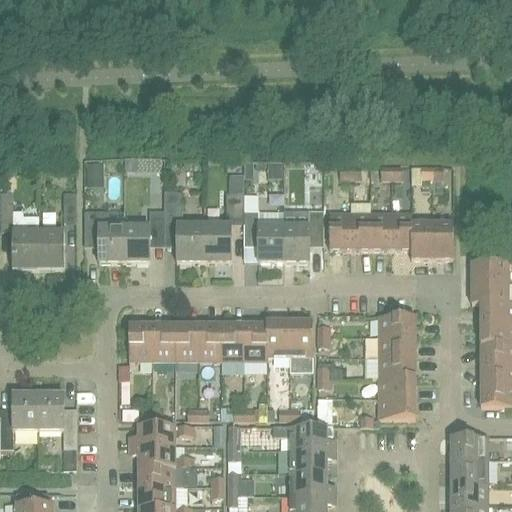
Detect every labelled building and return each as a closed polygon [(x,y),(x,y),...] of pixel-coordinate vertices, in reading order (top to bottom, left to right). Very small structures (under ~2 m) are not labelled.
[(350,184),(350,170),(339,170),(339,183),(350,184)] [(350,170),(350,184),(361,184),(361,170),(350,170)] [(391,184),(391,170),(380,170),(379,183),(391,184)] [(402,170),(391,170),(391,184),(402,184),(402,170)] [(432,183),(432,170),(421,170),(420,183),(432,183)] [(432,170),(432,183),(443,183),(443,170),(432,170)] [(12,274),(38,274),(38,234),(26,234),(22,215),(13,215),(13,197),(0,196),(0,224),(0,225),(0,234),(12,234),(12,274)] [(76,196),(63,196),(63,225),(76,225),(76,196)] [(163,196),(163,214),(163,224),(181,224),(181,196),(163,196)] [(243,224),(243,214),(243,198),(226,198),(226,228),(203,228),(204,267),(231,267),(231,224),(243,224)] [(84,214),(84,242),(97,242),(97,266),(124,266),(124,229),(106,229),(106,214),(84,214)] [(124,229),(124,266),(149,266),(149,243),(163,243),(163,224),(163,214),(149,214),(149,229),(124,229)] [(243,224),(243,242),(257,242),(257,267),(283,267),(284,229),(258,229),(258,214),(243,214),(243,224)] [(309,242),(323,242),(323,214),(308,214),(308,229),(284,229),(283,267),(309,267),(309,242)] [(350,255),(350,217),(329,217),(329,255),(350,255)] [(370,217),(350,217),(350,255),(370,255),(370,217)] [(391,217),(370,217),(370,255),(391,255),(391,217)] [(411,217),(391,217),(391,255),(411,255),(411,217)] [(411,217),(411,255),(411,263),(432,263),(432,226),(412,226),(412,217),(411,217)] [(204,267),(203,228),(203,220),(195,220),(195,228),(175,228),(175,267),(204,267)] [(432,226),(432,263),(452,263),(452,226),(432,226)] [(64,234),(38,234),(38,274),(64,274),(64,234)] [(470,287),(508,287),(508,266),(470,267),(470,287)] [(480,308),(511,307),(511,306),(508,307),(508,287),(470,287),(470,308),(480,308)] [(511,307),(480,308),(480,328),(511,328),(511,307)] [(377,340),(414,340),(414,319),(377,319),(377,340)] [(289,324),(289,362),(312,362),(312,323),(289,324)] [(266,365),(266,324),(266,327),(244,327),(243,365),(266,365)] [(266,324),(266,365),(266,362),(289,362),(289,324),(266,324)] [(175,328),(175,365),(198,365),(198,327),(175,328)] [(198,327),(198,365),(221,365),(221,327),(198,327)] [(221,327),(221,365),(243,365),(244,327),(221,327)] [(152,365),(152,328),(129,328),(129,365),(152,365)] [(175,365),(175,328),(152,328),(152,365),(175,365)] [(511,328),(480,328),(480,349),(511,348),(511,328)] [(317,340),(330,340),(330,329),(317,329),(317,340)] [(330,340),(317,340),(317,351),(330,351),(330,340)] [(414,361),(414,340),(377,340),(378,361),(414,361)] [(511,348),(480,349),(480,369),(511,369),(511,348)] [(414,381),(414,361),(378,361),(378,381),(414,381)] [(118,384),(129,384),(129,369),(118,369),(118,384)] [(511,369),(480,369),(480,390),(511,389),(511,369)] [(317,382),(330,381),(330,370),(317,370),(317,382)] [(330,381),(317,382),(317,392),(330,392),(330,381)] [(415,402),(414,381),(378,381),(378,402),(415,402)] [(511,389),(480,390),(480,410),(511,410),(511,389)] [(0,420),(0,452),(13,452),(13,433),(38,433),(38,397),(12,397),(12,420),(0,420)] [(64,397),(38,397),(38,433),(63,433),(63,474),(76,474),(76,420),(63,420),(64,397)] [(318,424),(333,424),(333,402),(318,401),(318,424)] [(415,402),(378,402),(378,423),(415,423),(415,402)] [(142,423),(153,423),(153,411),(141,411),(142,423)] [(153,411),(153,423),(163,423),(163,411),(153,411)] [(187,424),(198,424),(198,411),(187,411),(187,424)] [(198,411),(198,424),(209,424),(209,411),(198,411)] [(232,424),(243,424),(243,411),(232,411),(232,424)] [(243,411),(243,424),(255,424),(254,411),(243,411)] [(288,424),(288,411),(279,411),(278,424),(288,424)] [(288,411),(288,424),(301,424),(300,411),(288,411)] [(361,430),(372,430),(372,418),(361,418),(361,430)] [(129,440),(129,450),(175,450),(175,439),(193,439),(193,429),(138,429),(138,440),(129,440)] [(240,453),(240,431),(228,430),(229,453),(240,453)] [(327,444),(327,431),(274,431),(274,441),(290,441),(290,453),(336,453),(336,444),(327,444)] [(451,440),(451,464),(488,464),(488,440),(451,440)] [(175,450),(129,450),(129,459),(138,459),(138,470),(183,470),(193,470),(193,460),(175,460),(175,450)] [(240,453),(229,453),(229,464),(240,464),(240,453)] [(336,453),(290,453),(290,476),(327,476),(327,464),(336,464),(336,453)] [(488,464),(451,464),(451,486),(488,486),(488,464)] [(138,470),(138,491),(175,491),(183,491),(183,470),(138,470)] [(240,476),(227,477),(227,499),(246,499),(240,499),(240,476)] [(327,476),(290,476),(290,499),(336,499),(336,490),(327,490),(327,476)] [(212,480),(212,491),(224,491),(224,480),(212,480)] [(451,486),(451,510),(488,510),(488,486),(451,486)] [(175,491),(138,491),(138,511),(193,511),(175,511),(175,491)] [(212,502),(222,502),(224,502),(224,491),(212,491),(212,502)] [(16,497),(16,507),(15,511),(53,511),(53,507),(49,507),(49,497),(16,497)] [(227,499),(227,511),(246,511),(246,499),(227,499)] [(336,499),(290,499),(290,511),(327,511),(327,509),(336,509),(336,499)]
